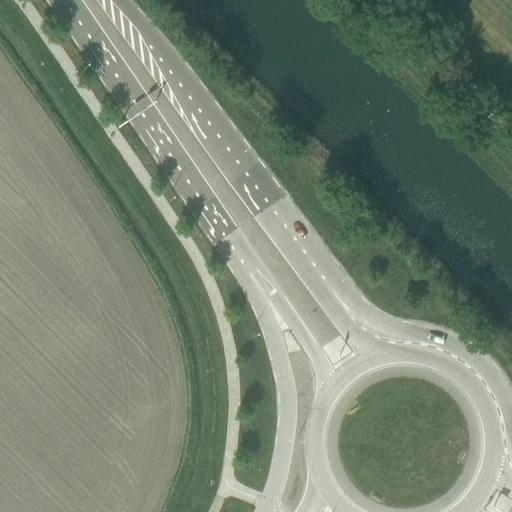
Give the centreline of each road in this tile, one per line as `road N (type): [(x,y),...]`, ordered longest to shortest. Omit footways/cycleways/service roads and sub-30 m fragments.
road 1 (primary): [(318,282),(113,0)]
road 2 (primary): [(64,0),(244,260)]
road 3 (primary): [(244,260),(278,352),(286,408),(264,511)]
road 4 (primary): [(511,415),(478,358),(442,337),(381,325),(318,282)]
road 5 (track): [(511,136),(372,0)]
road 6 (primary): [(488,465),(488,420),(465,381),(426,358),(381,357)]
road 7 (primary): [(244,260),(335,386)]
